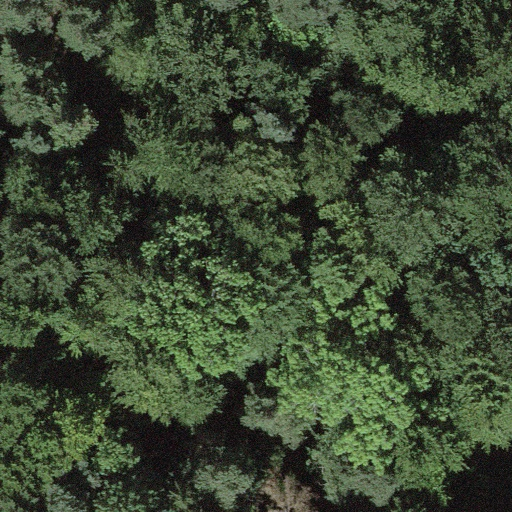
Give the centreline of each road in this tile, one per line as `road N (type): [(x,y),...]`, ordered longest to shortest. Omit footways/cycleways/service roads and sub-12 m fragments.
road 1 (track): [(0,311),(511,481)]
road 2 (track): [(0,147),(123,117),(511,156)]
